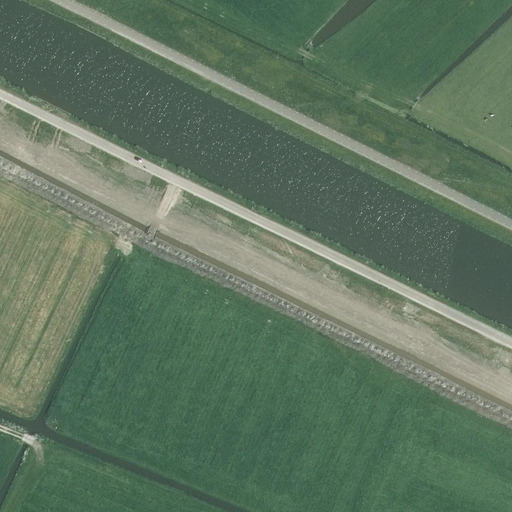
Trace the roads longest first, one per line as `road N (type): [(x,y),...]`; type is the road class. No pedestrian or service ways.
road 1 (tertiary): [(511,344),(0,95)]
road 2 (tertiary): [(511,224),(60,0)]
